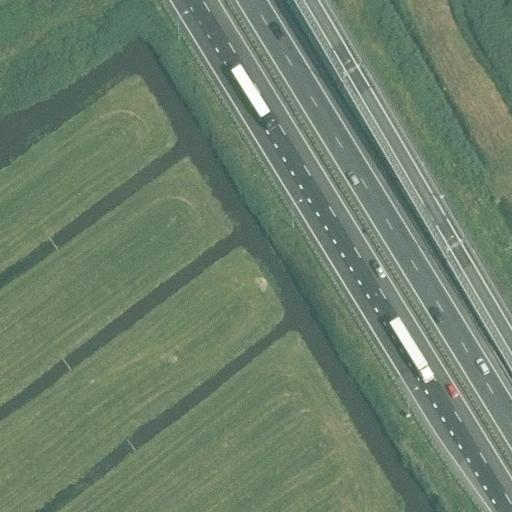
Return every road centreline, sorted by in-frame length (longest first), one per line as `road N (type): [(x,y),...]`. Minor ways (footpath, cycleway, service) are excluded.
road 1 (trunk): [(202,0),(511,506)]
road 2 (trunk): [(511,423),(256,0)]
road 3 (trunk): [(511,347),(303,0)]
